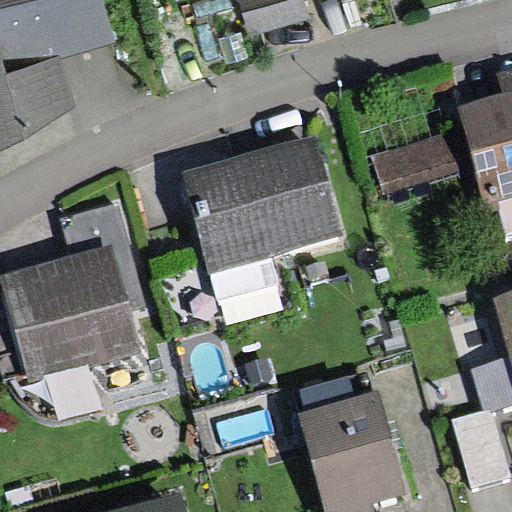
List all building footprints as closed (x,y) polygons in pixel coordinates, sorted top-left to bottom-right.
[(0,0),(0,146),(74,103),(61,59),(117,42),(104,0),(0,0)] [(178,0),(180,4),(195,0),(238,0),(249,34),(311,17),(306,0),(178,0)] [(507,95),(460,108),(488,210),(497,207),(505,233),(511,231),(511,70),(501,74),(507,95)] [(341,236),(313,132),(182,168),(217,298),(276,282),(269,256),(341,236)] [(445,134),(373,155),(383,193),(456,171),(445,134)] [(126,358),(101,265),(0,291),(0,381),(3,391),(126,358)] [(511,291),(494,297),(511,357),(511,291)] [(511,404),(511,358),(473,371),(486,412),(492,410),(511,404)] [(301,390),(307,411),(300,413),(326,511),(377,511),(375,502),(407,493),(380,391),(372,393),(366,372),(301,390)] [(511,476),(492,410),(486,412),(452,422),(471,488),(511,476)]
